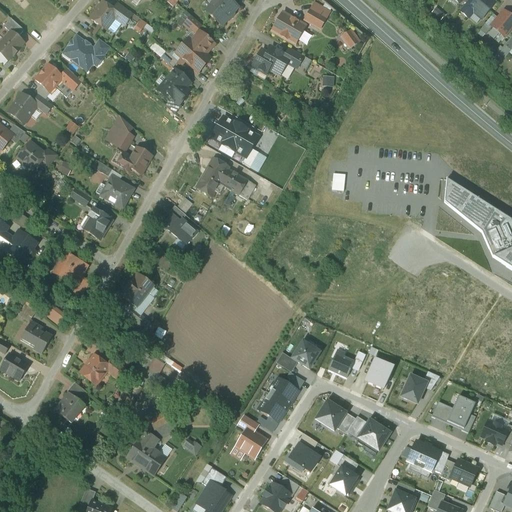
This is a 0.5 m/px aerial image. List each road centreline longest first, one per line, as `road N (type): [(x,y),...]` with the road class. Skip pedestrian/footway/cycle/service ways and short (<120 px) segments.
road 1 (residential): [(112,267),(268,0)]
road 2 (residential): [(236,511),(321,383),(411,425)]
road 3 (secondary): [(347,0),(511,144)]
road 4 (residential): [(25,421),(112,267)]
road 5 (residential): [(25,421),(155,511)]
road 6 (residential): [(0,193),(112,267)]
road 7 (residential): [(86,0),(0,97)]
